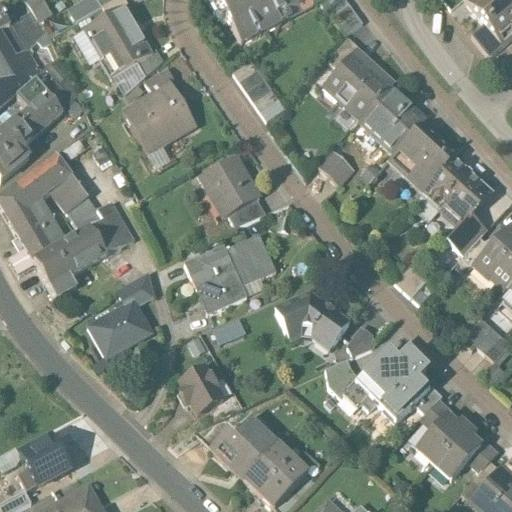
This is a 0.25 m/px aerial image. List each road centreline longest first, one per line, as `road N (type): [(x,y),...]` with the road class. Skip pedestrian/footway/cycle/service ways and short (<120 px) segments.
road 1 (residential): [(180,0),(182,24),(290,188),(414,337),(511,434)]
road 2 (tertiary): [(207,511),(7,308)]
road 3 (residential): [(486,116),(439,67),(396,0)]
